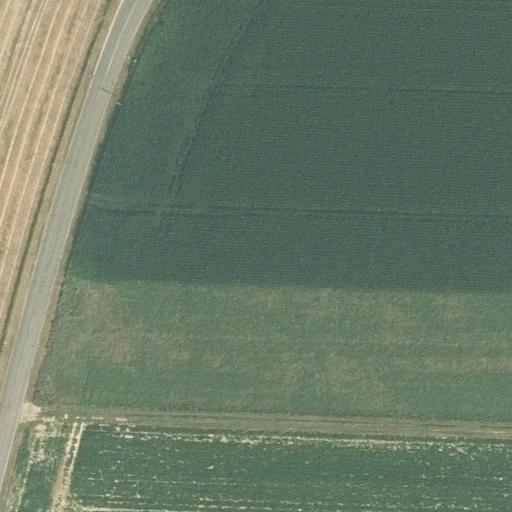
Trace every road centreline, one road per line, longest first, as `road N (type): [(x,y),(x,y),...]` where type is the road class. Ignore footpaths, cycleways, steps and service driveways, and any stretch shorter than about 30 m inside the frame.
road 1 (track): [(511,430),(8,414)]
road 2 (tertiary): [(0,447),(68,190),(140,0)]
